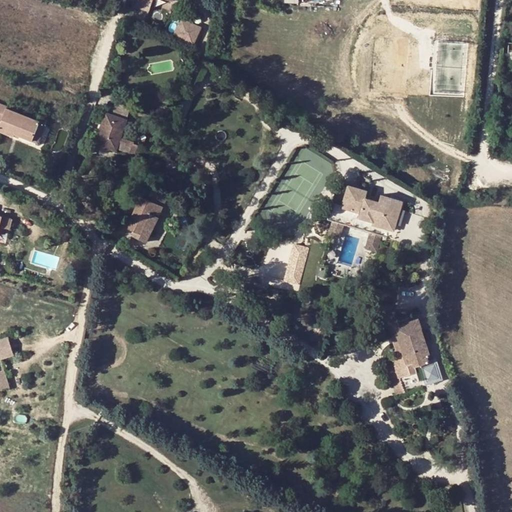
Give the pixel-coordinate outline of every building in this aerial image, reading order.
[(135,0),(134,5),(148,10),(151,0),(166,0),(173,2),(173,0),(135,0)] [(195,45),(200,33),(180,27),(176,38),(195,45)] [(118,99),(113,115),(126,120),(131,103),(118,99)] [(31,140),(39,120),(7,106),(6,106),(0,119),(0,120),(0,131),(11,137),(13,132),(31,140)] [(113,115),(105,113),(95,143),(127,154),(131,142),(132,141),(120,137),(126,120),(113,115)] [(39,120),(31,140),(36,143),(45,123),(39,120)] [(141,145),(131,142),(127,154),(125,160),(135,163),(141,145)] [(404,207),(383,200),(380,207),(366,202),(369,194),(351,188),(349,188),(343,207),(333,204),(329,217),(335,219),(346,223),(367,230),(378,234),(379,234),(380,231),(394,236),(404,207)] [(97,216),(103,208),(89,198),(83,194),(80,192),(74,200),(97,216)] [(134,232),(132,235),(146,241),(162,206),(159,205),(162,199),(150,193),(147,200),(139,195),(133,209),(125,228),(134,232)] [(0,224),(12,228),(14,218),(0,213),(0,224)] [(346,223),(335,219),(331,232),(341,236),(346,223)] [(378,234),(367,230),(362,246),(372,249),(378,234)] [(310,247),(294,243),(284,280),(300,284),(310,247)] [(428,354),(417,318),(392,325),(401,357),(392,360),(399,379),(414,373),(423,370),(421,365),(428,363),(425,354),(428,354)] [(421,365),(423,370),(435,366),(432,353),(428,354),(425,354),(428,363),(421,365)] [(384,363),(395,396),(404,393),(399,379),(392,360),(384,363)] [(416,381),(438,373),(435,366),(423,370),(414,373),(416,381)]
